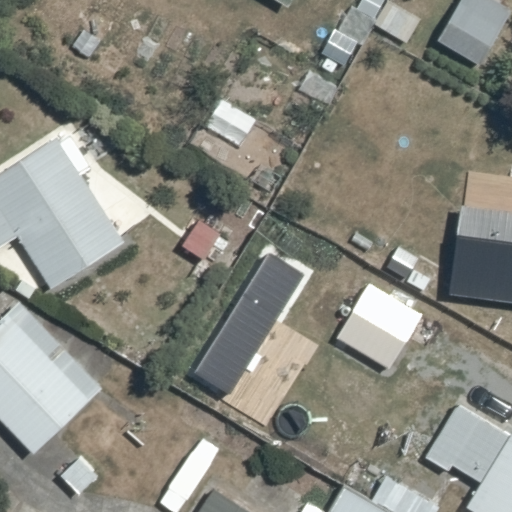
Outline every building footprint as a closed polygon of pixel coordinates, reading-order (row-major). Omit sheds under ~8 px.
[(415,18),(383,0),(381,0),(367,26),(400,45),(415,18)] [(495,0),(458,0),(438,38),(481,61),(509,7),(495,0)] [(0,172),(0,247),(19,235),(51,286),(125,240),(82,172),(91,166),(71,134),(62,139),(59,135),(0,172)] [(511,208),(464,202),(451,291),(511,299),(511,208)] [(193,214),(174,245),(206,264),(225,233),(193,214)] [(339,337),(390,366),(421,312),(370,283),(339,337)] [(0,416),(35,452),(102,387),(18,301),(0,318),(0,416)] [(452,462),(484,482),(470,506),(480,511),(511,511),(511,431),(461,400),(427,456),(448,469),(452,462)] [(105,473),(78,446),(52,472),(78,499),(105,473)] [(332,511),(392,511),(348,486),(332,511)] [(254,511),(215,487),(198,511),(254,511)] [(39,511),(22,502),(17,511),(39,511)]
